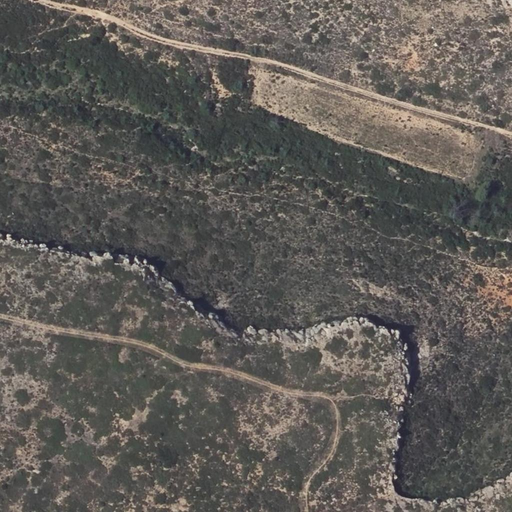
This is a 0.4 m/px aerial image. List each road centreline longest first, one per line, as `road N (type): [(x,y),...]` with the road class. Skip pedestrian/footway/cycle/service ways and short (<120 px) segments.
road 1 (track): [(511,140),(51,0)]
road 2 (track): [(0,311),(123,331),(204,369),(320,394),(335,409),(339,444),(308,473),(305,511)]
